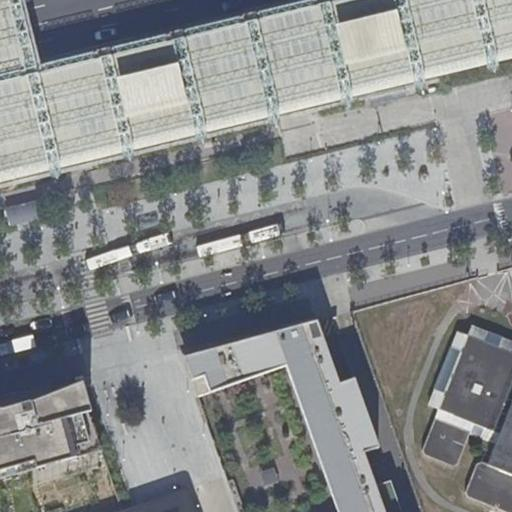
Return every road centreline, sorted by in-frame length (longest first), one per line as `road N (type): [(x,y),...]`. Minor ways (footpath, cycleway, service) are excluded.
road 1 (residential): [(511,214),(0,341)]
road 2 (motorway): [(0,125),(511,4)]
road 3 (motorway): [(139,0),(0,32)]
